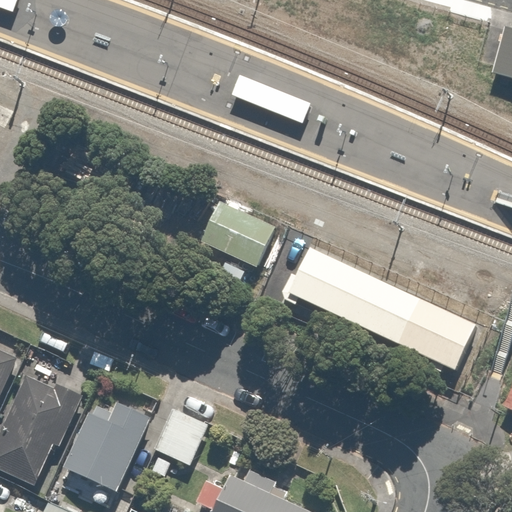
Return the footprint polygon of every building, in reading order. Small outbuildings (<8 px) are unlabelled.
[(0,0),(0,8),(16,14),(21,0),(0,0)] [(511,35),(505,34),(492,81),(511,86),(511,35)] [(305,125),(313,105),(242,77),(234,97),(305,125)] [(193,205),(174,246),(234,274),(254,234),(193,205)] [(287,246),(263,297),(436,376),(459,325),(287,246)] [(0,406),(23,360),(0,348),(0,406)] [(57,391),(26,378),(0,438),(0,490),(12,496),(18,481),(43,492),(86,391),(61,380),(57,391)] [(511,387),(503,409),(511,412),(511,387)] [(120,493),(153,418),(121,404),(111,426),(89,417),(66,470),(120,493)] [(218,426),(176,408),(157,451),(199,470),(218,426)] [(254,467),(247,484),(234,478),(229,489),(209,480),(197,506),(210,511),(308,511),(276,497),(283,481),(254,467)]
